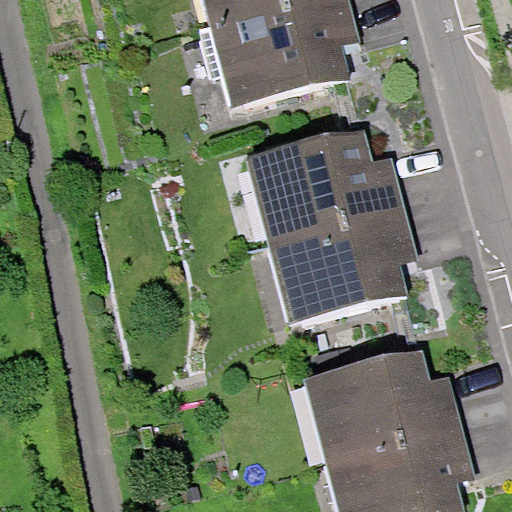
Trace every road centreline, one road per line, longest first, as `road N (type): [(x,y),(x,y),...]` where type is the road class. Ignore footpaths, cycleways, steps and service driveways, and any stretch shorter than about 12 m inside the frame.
road 1 (residential): [(0,24),(103,511)]
road 2 (unclassified): [(511,246),(451,0)]
